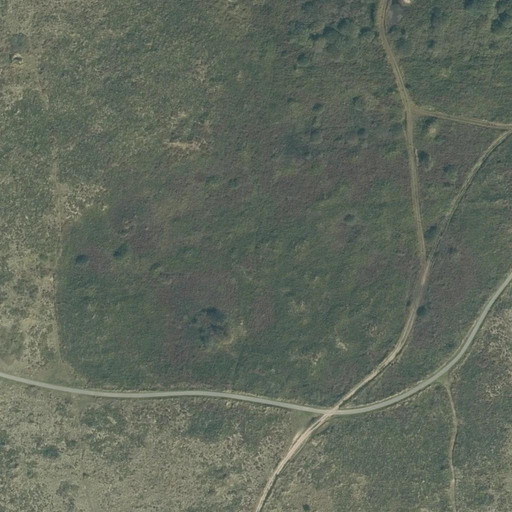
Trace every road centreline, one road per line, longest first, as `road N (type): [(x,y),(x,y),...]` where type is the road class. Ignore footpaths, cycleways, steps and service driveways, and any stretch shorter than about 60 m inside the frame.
road 1 (unknown): [(382,27),(407,98),(432,251)]
road 2 (unknown): [(432,251),(400,345),(328,412)]
road 3 (unknown): [(432,251),(485,151),(511,131)]
road 4 (unknown): [(328,412),(283,465),(259,511)]
